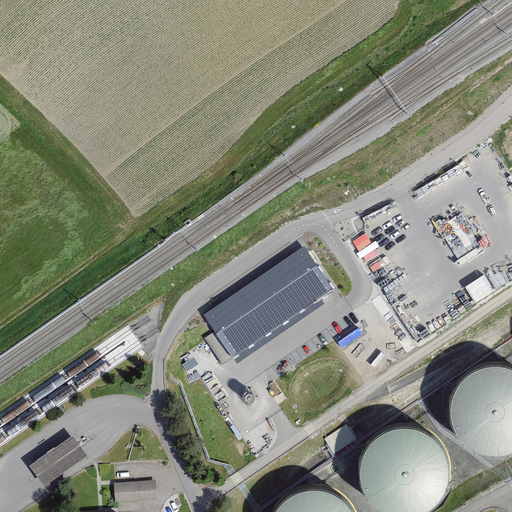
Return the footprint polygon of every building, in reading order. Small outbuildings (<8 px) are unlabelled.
[(359,249),(371,240),(364,231),(353,240),(359,249)] [(237,358),(327,303),(322,294),(335,285),(309,244),(204,309),(217,328),(206,335),(222,362),(235,354),(237,358)] [(182,360),(185,367),(197,362),(195,355),(182,360)] [(458,422),(465,435),(475,444),(488,450),(502,451),(511,448),(511,368),(502,366),(488,367),(475,373),(465,383),(458,395),(456,409),(458,422)] [(334,451),(356,436),(347,421),(324,436),(334,451)] [(444,490),(449,476),(449,461),(443,447),(434,437),(423,429),(409,426),(395,427),(382,433),(372,442),(365,454),(362,468),(364,481),(370,494),(379,504),(392,511),(399,511),(412,511),(422,510),(435,502),(444,490)] [(68,432),(27,462),(41,482),(83,452),(68,432)] [(153,478),(112,482),(114,501),(155,497),(153,478)] [(355,511),(354,509),(345,497),(332,489),(317,486),(302,487),(287,494),(276,505),(272,511),(355,511)]
